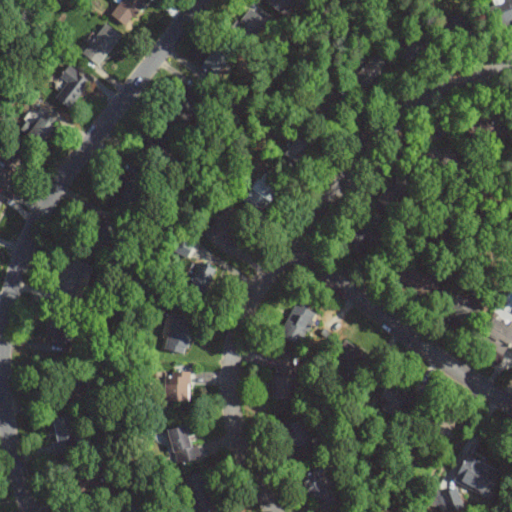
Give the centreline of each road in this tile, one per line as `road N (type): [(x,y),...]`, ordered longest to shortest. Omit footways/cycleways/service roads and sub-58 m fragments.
road 1 (residential): [(511,66),(421,100),(382,127),(262,280),(231,351),(228,391),(271,511)]
road 2 (residential): [(28,511),(0,389),(3,327),(27,243),(82,154),(200,0)]
road 3 (residential): [(291,241),(457,372),(511,402)]
